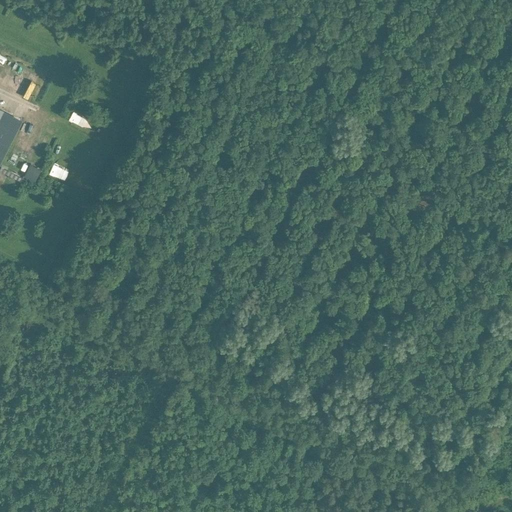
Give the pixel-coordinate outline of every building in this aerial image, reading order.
[(97,49),(93,55),(103,61),(106,56),(97,49)] [(9,89),(26,95),(34,72),(16,67),(9,89)] [(84,125),(87,119),(75,113),(72,119),(84,125)] [(55,146),(61,149),(66,141),(61,137),(55,146)] [(9,163),(6,172),(12,173),(14,165),(9,163)] [(78,179),(80,174),(69,170),(67,176),(78,179)] [(26,200),(34,210),(42,204),(35,194),(26,200)]
